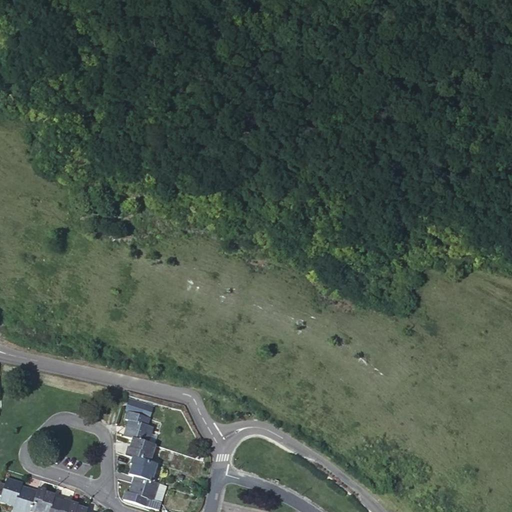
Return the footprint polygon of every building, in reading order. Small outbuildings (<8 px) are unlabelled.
[(153,408),(129,401),(127,409),(150,416),(153,408)] [(123,436),(132,439),(147,444),(152,427),(148,425),(150,418),(128,411),(125,419),(130,421),(127,429),(125,429),(123,436)] [(124,456),(131,458),(150,463),(155,446),(147,444),(132,439),(129,448),(127,447),(124,456)] [(131,465),(128,476),(133,477),(152,483),(157,465),(150,463),(131,458),(129,465),(131,465)] [(152,483),(133,477),(131,484),(133,484),(130,493),(125,492),(123,500),(145,507),(147,500),(153,502),(159,484),(152,483)] [(12,511),(11,511),(30,511),(36,491),(29,489),(29,491),(20,488),(21,484),(6,479),(5,484),(1,496),(0,498),(0,501),(14,506),(12,511)] [(158,511),(165,487),(159,484),(153,502),(147,500),(145,507),(158,511)] [(48,511),(53,499),(54,495),(45,492),(45,491),(38,488),(36,491),(30,511),(48,511)] [(66,511),(70,502),(64,500),(63,502),(53,499),(48,511),(66,511)] [(70,502),(66,511),(85,511),(87,509),(77,506),(78,505),(70,502)]
